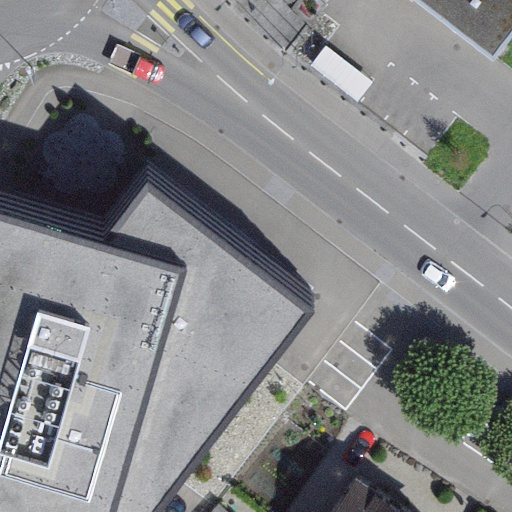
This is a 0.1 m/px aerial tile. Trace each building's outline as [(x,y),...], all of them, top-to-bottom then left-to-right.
[(511,0),(452,0),(511,47),(511,46),(511,0)] [(144,171),(111,226),(179,245),(104,511),(149,511),(309,286),(144,171)] [(0,195),(0,503),(32,511),(104,511),(179,245),(111,226),(0,195)] [(325,455),(294,509),(298,511),(326,511),(350,470),(325,455)] [(398,511),(360,486),(342,511),(398,511)] [(210,511),(237,511),(222,499),(210,511)]
